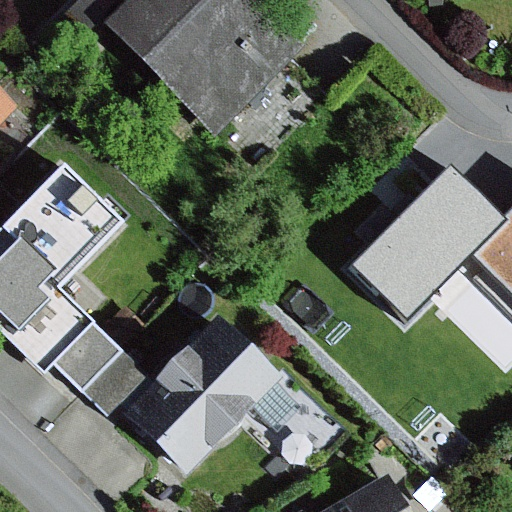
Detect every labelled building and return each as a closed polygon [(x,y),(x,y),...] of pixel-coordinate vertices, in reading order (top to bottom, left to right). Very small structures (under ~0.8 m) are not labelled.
[(251,0),(128,0),(101,28),(214,139),(302,50),(251,0)] [(0,120),(10,111),(0,100),(0,120)] [(0,233),(0,335),(7,342),(56,294),(119,226),(60,170),(0,233)] [(501,214),(419,214),(418,327),(501,327),(501,214)] [(53,367),(90,329),(56,294),(7,342),(42,377),(53,367)] [(150,388),(121,418),(183,479),(209,452),(233,435),(250,408),(277,380),(214,323),(182,356),(161,368),(150,388)] [(90,329),(53,367),(105,418),(141,381),(90,329)] [(399,511),(384,484),(332,511),(399,511)]
